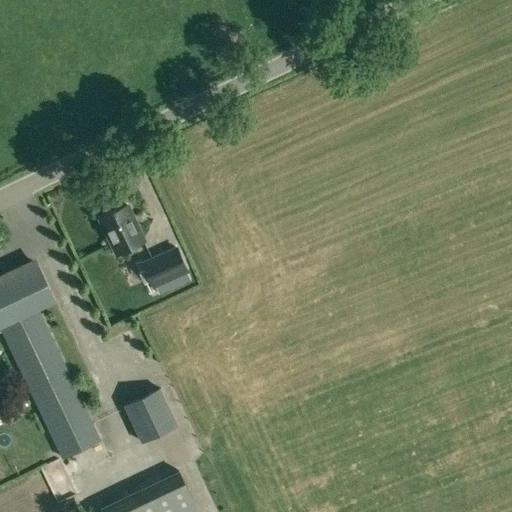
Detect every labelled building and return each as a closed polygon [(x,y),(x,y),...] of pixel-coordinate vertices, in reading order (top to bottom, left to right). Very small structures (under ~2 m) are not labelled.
[(144,242),(127,206),(100,219),(117,255),(144,242)] [(187,270),(177,248),(142,263),(152,286),(154,284),(186,270),(187,270)] [(0,283),(0,328),(61,459),(100,441),(38,309),(55,301),(38,266),(0,283)] [(186,270),(154,284),(158,293),(190,279),(186,270)] [(179,425),(161,387),(122,406),(141,444),(179,425)] [(59,470),(47,477),(54,488),(65,481),(59,470)] [(196,511),(197,511),(178,472),(100,509),(101,511),(196,511)]
